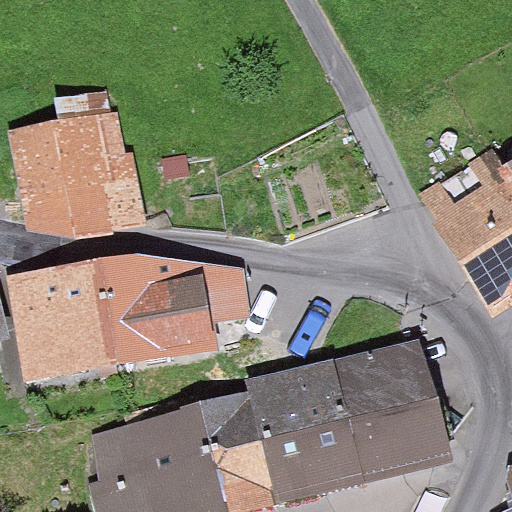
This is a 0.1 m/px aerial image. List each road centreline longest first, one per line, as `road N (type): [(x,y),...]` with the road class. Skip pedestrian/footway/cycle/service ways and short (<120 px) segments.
road 1 (residential): [(0,238),(446,286)]
road 2 (residential): [(305,0),(446,286)]
road 3 (residential): [(446,286),(501,405)]
